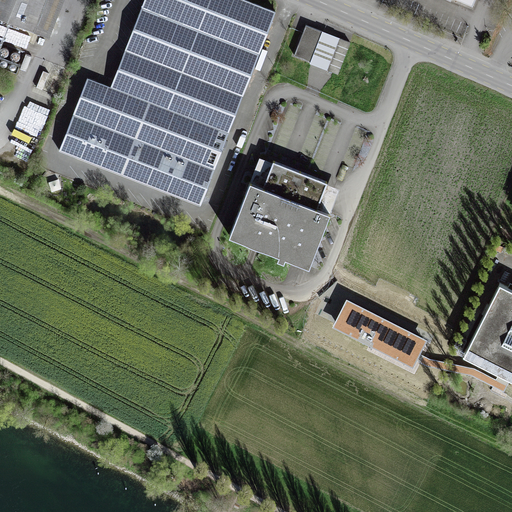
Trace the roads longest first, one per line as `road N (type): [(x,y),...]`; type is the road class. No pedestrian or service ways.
road 1 (unknown): [(120,0),(66,141),(120,177),(189,200),(208,190),(289,0)]
road 2 (unknown): [(380,133),(306,99),(280,101),(251,148),(217,237),(224,261),(257,283),(298,287),(329,270)]
road 3 (track): [(265,511),(0,364)]
road 4 (secondary): [(317,0),(511,85)]
road 5 (unknown): [(62,0),(14,129),(0,134)]
road 6 (unknown): [(329,270),(380,133)]
